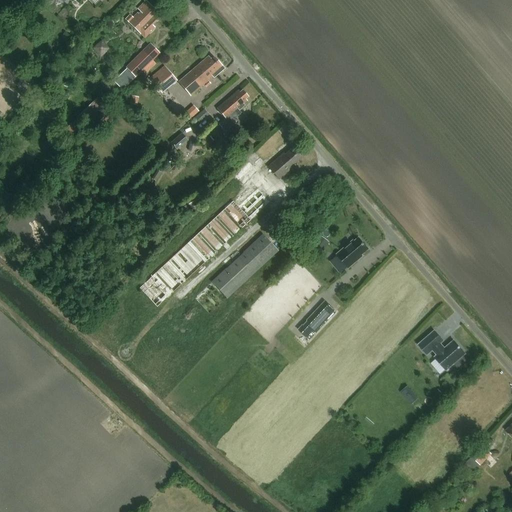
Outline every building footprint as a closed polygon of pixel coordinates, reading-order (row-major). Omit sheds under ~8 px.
[(130,15),(126,18),(129,21),(144,36),(154,27),(152,25),(154,23),(159,17),(155,13),(156,11),(146,0),(138,8),(140,10),(132,17),(130,15)] [(101,56),(111,48),(104,39),(94,47),(101,56)] [(150,43),(125,67),(136,77),(142,71),(145,74),(156,63),(152,60),(159,53),(150,43)] [(191,95),(198,88),(204,83),(207,86),(210,83),(208,80),(212,76),(214,78),(224,69),(214,57),(210,60),(208,56),(179,81),(191,95)] [(162,93),(177,80),(164,66),(149,79),(162,93)] [(121,90),(134,77),(126,68),(113,81),(121,90)] [(238,90),(217,108),(225,118),(219,124),(228,135),(238,126),(233,119),(241,112),(238,109),(247,100),(246,98),(248,96),(242,90),(240,92),(238,90)] [(130,103),(137,105),(140,96),(132,94),(130,103)] [(97,97),(77,117),(87,127),(107,107),(97,97)] [(199,111),(193,105),(185,113),(190,119),(199,111)] [(74,120),(64,131),(72,140),(83,129),(74,120)] [(177,149),(188,140),(182,132),(171,142),(177,149)] [(284,153),(268,166),(279,179),(295,165),(294,164),(301,157),(293,147),(285,154),(284,153)] [(249,162),(234,177),(243,185),(258,171),(249,162)] [(242,228),(248,223),(270,202),(257,188),(235,208),(230,203),(224,209),(242,228)] [(195,194),(179,204),(184,212),(200,202),(204,199),(200,193),(196,195),(195,194)] [(157,306),(242,228),(224,209),(140,287),(157,306)] [(277,252),(261,234),(210,282),(226,299),(277,252)] [(315,249),(325,245),(321,237),(312,241),(312,242),(310,243),(313,248),(315,247),(315,249)] [(354,239),(336,254),(349,269),(364,257),(362,255),(370,249),(359,237),(354,240),(354,239)] [(336,311),(325,301),(307,320),(308,321),(304,325),(303,324),(298,329),(310,340),(336,311)] [(466,353),(454,339),(445,347),(441,343),(444,341),(434,330),(418,344),(428,355),(433,351),(436,355),(434,357),(446,371),(454,364),(457,368),(466,361),(463,357),(466,353)] [(481,465),(492,454),(482,444),(471,456),(481,465)] [(57,467),(60,471),(70,462),(67,458),(57,467)]
